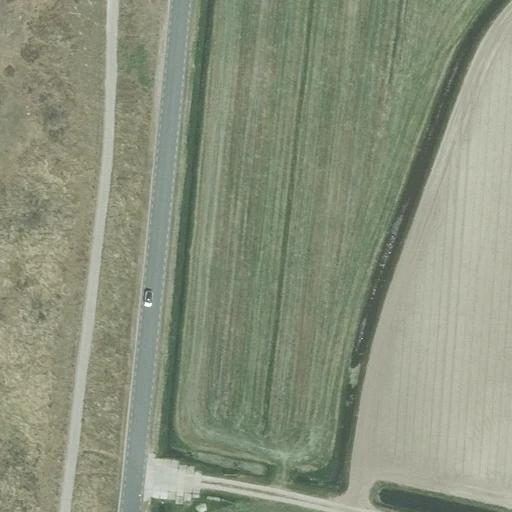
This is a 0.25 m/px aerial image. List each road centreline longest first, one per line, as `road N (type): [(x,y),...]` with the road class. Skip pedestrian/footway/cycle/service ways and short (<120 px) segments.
road 1 (track): [(511,5),(482,51),(370,368),(356,471),(511,502)]
road 2 (secondary): [(130,511),(180,0)]
road 3 (track): [(350,511),(133,474)]
